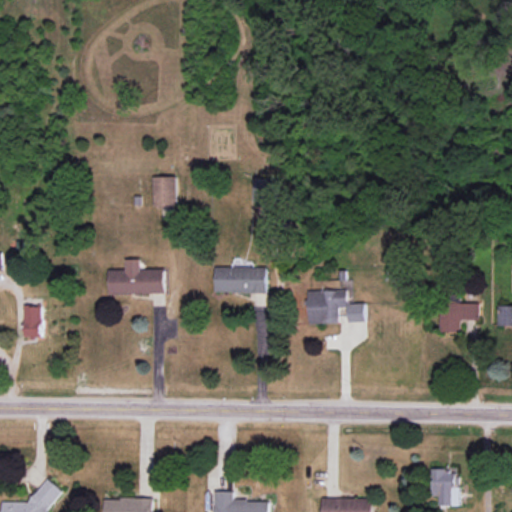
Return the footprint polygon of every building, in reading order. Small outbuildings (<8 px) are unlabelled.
[(155,176),(155,207),(178,206),(178,176),(155,176)] [(255,202),(274,202),(273,177),(254,178),(255,202)] [(110,294),(166,292),(166,268),(141,269),(141,259),(126,259),(127,269),(109,270),(110,294)] [(216,292),(269,293),(269,267),(217,266),(216,292)] [(386,279),(398,280),(398,274),(397,274),(397,266),(386,266),(386,279)] [(310,323),(340,323),(339,307),(348,307),(348,289),(309,290),(310,323)] [(366,302),(348,303),(349,322),(367,321),(366,302)] [(462,331),(462,320),(480,319),(480,302),(442,303),(442,332),(462,331)] [(42,305),(24,306),(25,337),(43,337),(42,305)] [(511,305),(501,305),(500,325),(511,325),(511,305)] [(462,505),(461,470),(433,471),(434,496),(441,495),(441,505),(462,505)] [(3,511),(48,511),(48,510),(65,491),(50,478),(29,502),(3,502),(3,511)] [(269,511),(270,500),(235,500),(235,491),(216,491),(215,511),(269,511)] [(153,511),(154,498),(105,497),(104,511),(153,511)] [(373,511),(374,498),(324,497),(323,511),(373,511)]
